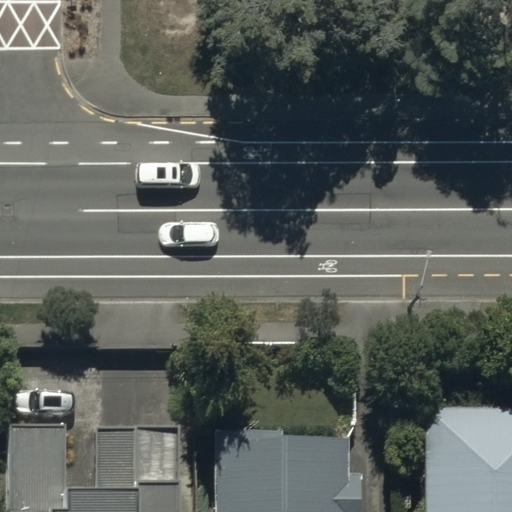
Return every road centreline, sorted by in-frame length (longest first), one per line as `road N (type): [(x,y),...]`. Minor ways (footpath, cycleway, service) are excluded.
road 1 (secondary): [(11,210),(511,211)]
road 2 (residential): [(11,210),(8,0)]
